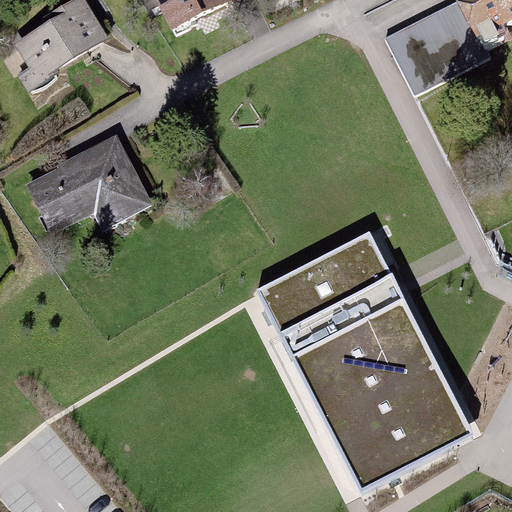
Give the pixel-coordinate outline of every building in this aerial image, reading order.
[(158,0),(171,27),(229,0),(158,0)] [(511,0),(457,0),(458,9),(393,40),(417,90),(487,58),(482,47),(511,32),(511,0)] [(19,77),(27,90),(110,39),(86,1),(18,43),(33,68),(19,77)] [(111,232),(153,210),(117,142),(31,186),(58,237),(102,214),(111,232)] [(371,233),(254,291),(361,488),(473,428),(371,233)]
